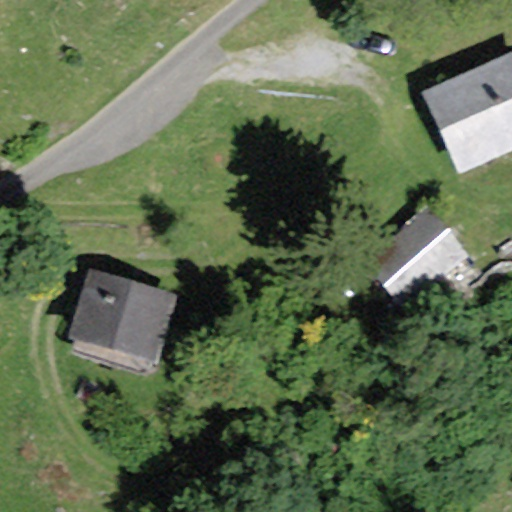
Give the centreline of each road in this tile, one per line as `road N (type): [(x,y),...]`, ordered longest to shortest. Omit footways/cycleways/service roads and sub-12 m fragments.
road 1 (track): [(226,511),(207,494),(115,472),(79,442),(53,390),(46,341),(59,277),(82,264),(159,265),(214,253)]
road 2 (unclassified): [(0,188),(138,101),(258,0)]
road 3 (track): [(511,197),(478,198),(443,179),(395,132),(362,72)]
